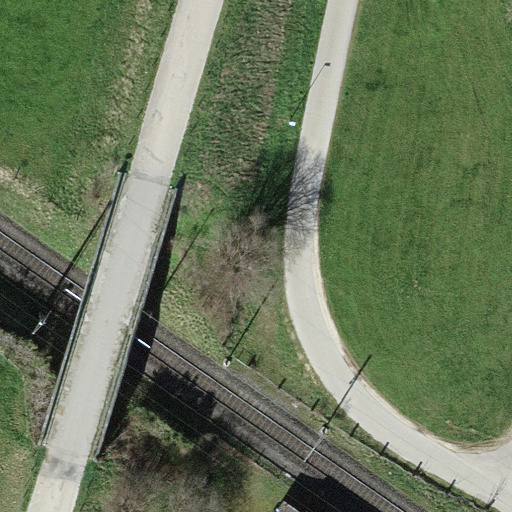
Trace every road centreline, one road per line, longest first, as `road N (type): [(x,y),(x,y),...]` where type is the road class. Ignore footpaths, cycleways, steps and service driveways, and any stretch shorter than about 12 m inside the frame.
road 1 (track): [(511,508),(370,427),(344,402),(305,334),(303,186),(341,0)]
road 2 (unclassified): [(45,511),(199,0)]
